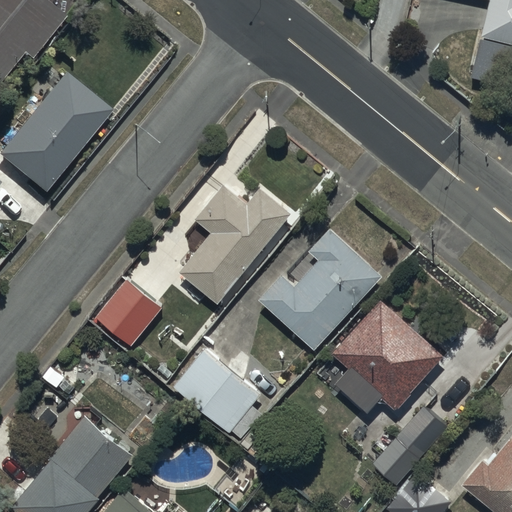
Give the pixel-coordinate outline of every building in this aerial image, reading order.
[(0,0),(0,73),(23,46),(30,52),(63,13),(47,0),(0,0)] [(511,0),(490,0),(482,32),(511,39),(511,0)] [(114,109),(67,71),(0,153),(47,191),(114,109)] [(180,266),(219,298),(292,209),(261,183),(248,199),(224,179),(195,214),(212,227),(180,266)] [(262,292),(317,344),(385,271),(331,221),(309,245),(320,255),(297,280),(284,269),(262,292)] [(128,274),(97,312),(133,341),(164,303),(128,274)] [(447,351),(381,293),(333,348),(351,364),(338,379),(370,408),(384,393),(398,406),(447,351)] [(205,345),(175,382),(243,436),(242,438),(250,444),(257,434),(250,429),(255,423),(265,431),(275,418),(265,411),(274,400),(205,345)] [(425,400),(374,459),(400,481),(450,421),(425,400)] [(88,411),(16,495),(35,511),(81,511),(134,450),(88,411)] [(484,455),(464,479),(503,511),(511,511),(511,429),(488,459),(484,455)] [(387,504),(391,508),(387,511),(440,511),(452,499),(417,469),(387,504)] [(161,511),(125,482),(99,511),(161,511)]
